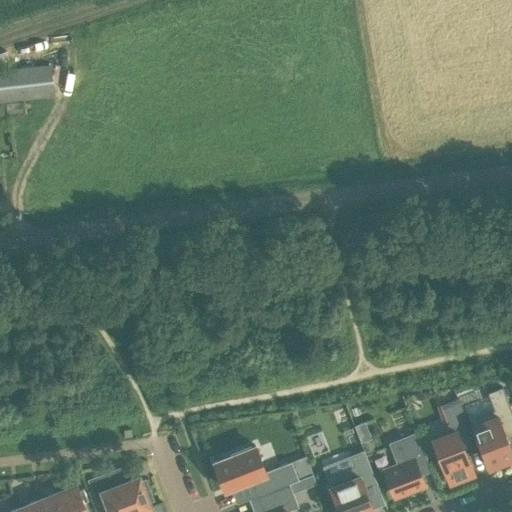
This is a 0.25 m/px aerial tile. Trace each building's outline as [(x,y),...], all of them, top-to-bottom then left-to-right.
[(0,100),(54,94),(50,65),(0,71),(0,100)] [(494,409),(469,418),(488,467),(511,457),(511,450),(503,429),(511,425),(511,412),(502,386),(488,391),(487,392),(494,409)] [(451,432),(432,439),(449,482),(473,473),(463,447),(474,442),(466,420),(448,426),(451,432)] [(364,421),(354,425),(360,442),(371,438),(364,421)] [(398,465),(384,470),(394,495),(424,483),(416,465),(427,460),(416,432),(389,442),(398,465)] [(255,444),(214,460),(224,488),(251,478),(257,495),(289,482),(298,479),(291,460),(265,471),(255,444)] [(353,465),(326,476),(340,511),(371,511),(373,511),(362,484),(375,479),(363,449),(349,454),(353,465)] [(145,479),(140,480),(138,475),(117,483),(112,470),(88,479),(98,503),(105,500),(109,511),(134,511),(150,506),(148,501),(153,499),(145,479)] [(305,476),(308,484),(315,481),(312,473),(305,476)] [(287,511),(287,510),(298,506),(289,482),(257,495),(263,511),(287,511)] [(60,490),(56,492),(64,511),(88,511),(84,502),(88,500),(83,488),(79,490),(76,483),(64,488),(65,490),(61,492),(60,490)] [(41,498),(37,499),(42,511),(64,511),(56,492),(45,496),(46,498),(42,500),(41,498)] [(22,505),(18,507),(20,511),(42,511),(37,499),(26,504),(27,506),(23,508),(22,505)]
